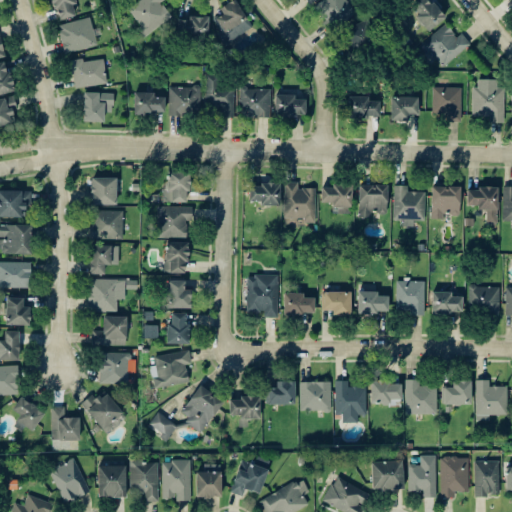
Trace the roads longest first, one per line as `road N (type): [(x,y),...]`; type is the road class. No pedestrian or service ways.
road 1 (residential): [(0,162),(156,148),(511,152)]
road 2 (residential): [(62,369),(65,188),(26,0)]
road 3 (residential): [(231,343),(511,344)]
road 4 (residential): [(231,149),(231,343)]
road 5 (residential): [(268,0),(328,79),(327,149)]
